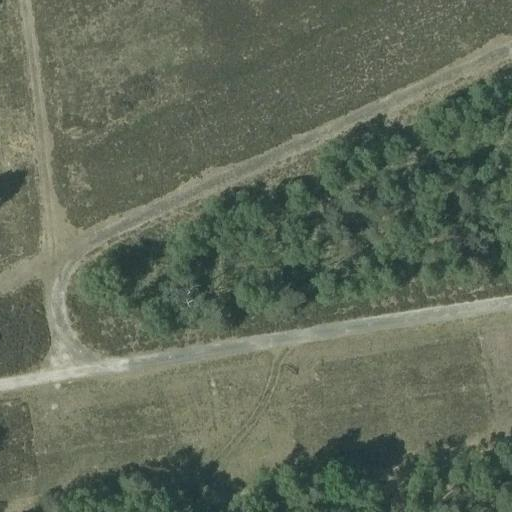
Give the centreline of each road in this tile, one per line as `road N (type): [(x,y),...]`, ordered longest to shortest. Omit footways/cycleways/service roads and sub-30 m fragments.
road 1 (track): [(511,45),(76,251),(58,282),(63,343)]
road 2 (track): [(511,299),(69,373)]
road 3 (track): [(57,315),(16,0)]
road 4 (track): [(325,330),(202,483),(191,511)]
